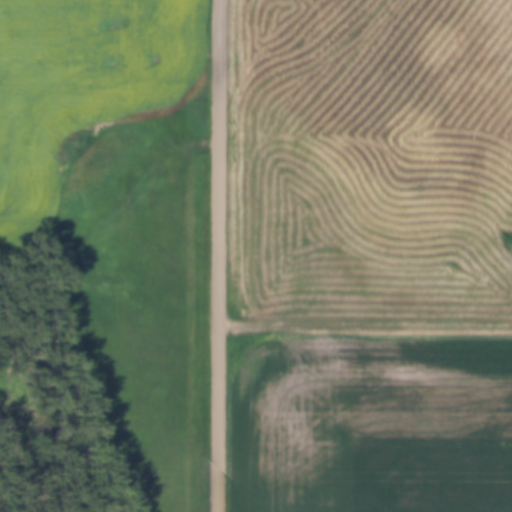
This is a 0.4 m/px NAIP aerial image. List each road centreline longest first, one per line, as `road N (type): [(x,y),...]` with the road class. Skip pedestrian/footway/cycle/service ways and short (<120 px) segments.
road 1 (residential): [(216,511),(217,0)]
road 2 (track): [(217,321),(250,329),(511,333)]
